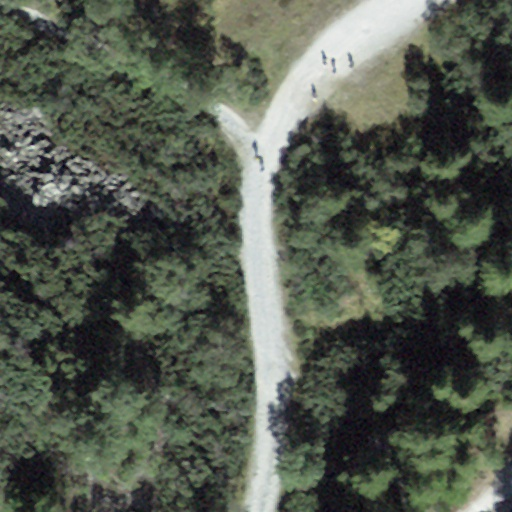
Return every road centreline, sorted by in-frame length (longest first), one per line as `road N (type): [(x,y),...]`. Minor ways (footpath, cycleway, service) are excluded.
road 1 (track): [(265,511),(279,349),(256,226),(261,166),(293,98),(345,40),(411,0)]
road 2 (track): [(0,12),(29,36),(229,129),(261,166)]
